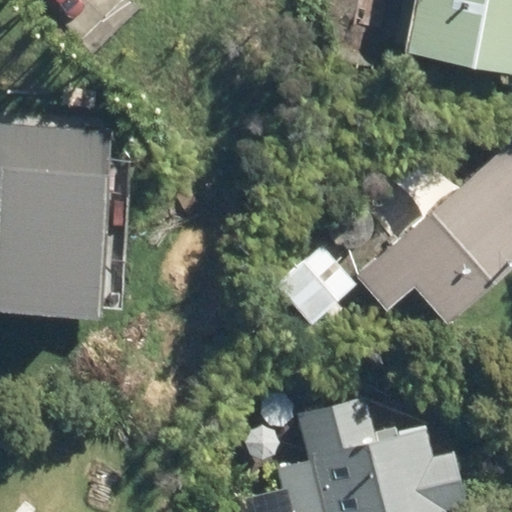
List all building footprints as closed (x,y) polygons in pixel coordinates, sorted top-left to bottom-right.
[(511,0),(406,0),(399,42),(511,62),(511,0)] [(456,102),(421,131),(446,161),(482,132),(456,102)] [(0,298),(95,306),(106,124),(0,117),(0,298)] [(511,137),(355,272),(383,305),(411,282),(442,318),(511,257),(511,137)] [(444,511),(443,506),(461,502),(448,447),(430,451),(422,422),(375,433),(365,393),(294,411),(306,459),(276,466),(286,511),(444,511)] [(35,511),(20,500),(10,511),(35,511)]
